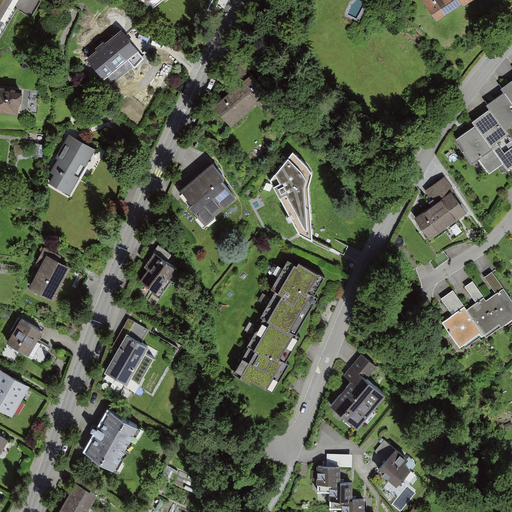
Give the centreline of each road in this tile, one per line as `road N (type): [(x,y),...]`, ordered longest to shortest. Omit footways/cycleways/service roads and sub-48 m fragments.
road 1 (tertiary): [(32,511),(157,174),(244,0)]
road 2 (residential): [(291,466),(284,456),(399,203),(468,93),(511,43)]
